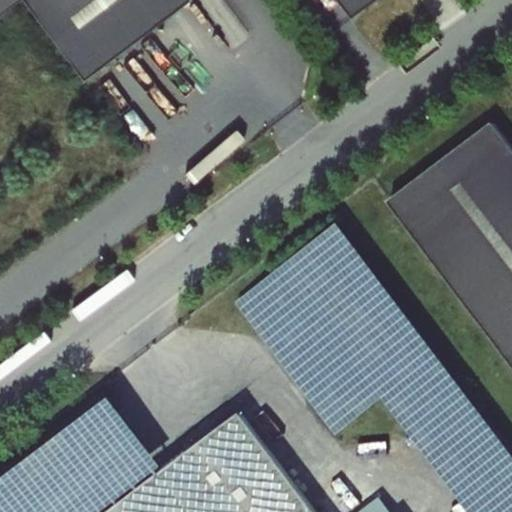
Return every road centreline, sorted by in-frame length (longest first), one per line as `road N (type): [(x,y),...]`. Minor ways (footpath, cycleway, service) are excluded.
road 1 (unclassified): [(511,7),(0,394)]
road 2 (unknown): [(422,511),(412,498),(315,449),(251,381),(163,357),(123,301)]
